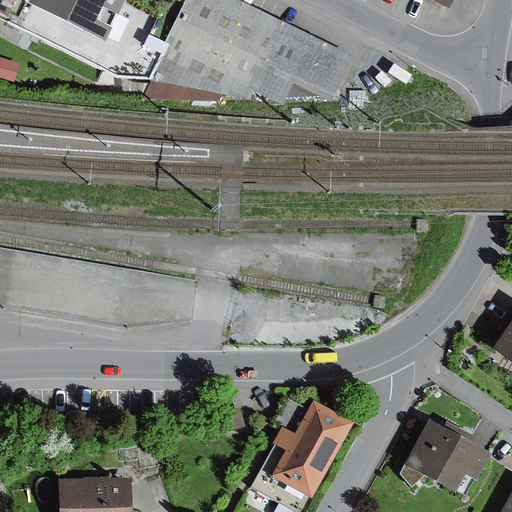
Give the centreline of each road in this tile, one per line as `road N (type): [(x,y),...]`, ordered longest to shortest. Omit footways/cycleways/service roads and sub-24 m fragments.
road 1 (residential): [(385,346),(318,365),(0,368)]
road 2 (residential): [(385,346),(429,315),(480,246),(491,94),(482,60)]
road 3 (residential): [(326,0),(448,58),(482,60)]
road 4 (residential): [(331,511),(381,424),(393,366)]
road 5 (residential): [(393,366),(441,374),(511,422)]
